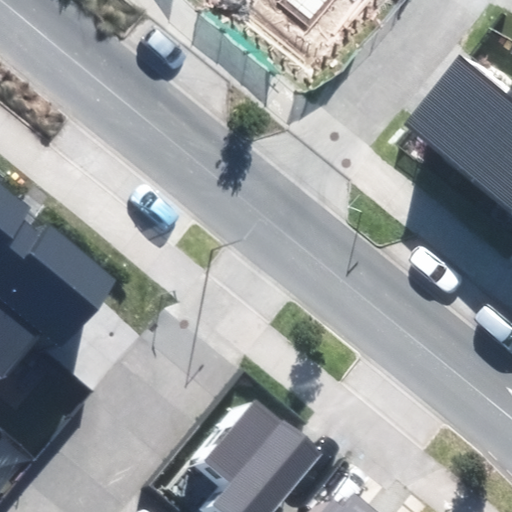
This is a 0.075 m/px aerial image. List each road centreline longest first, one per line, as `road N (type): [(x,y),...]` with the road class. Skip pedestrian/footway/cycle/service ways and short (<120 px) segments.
road 1 (residential): [(46,511),(276,227)]
road 2 (residential): [(276,227),(0,1)]
road 3 (residential): [(511,419),(276,227)]
road 4 (residential): [(276,227),(453,0)]
